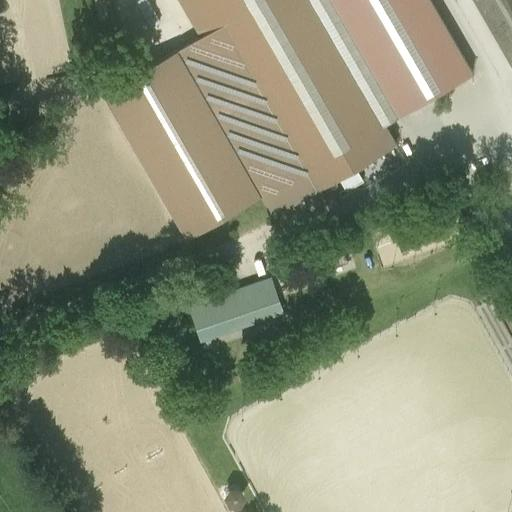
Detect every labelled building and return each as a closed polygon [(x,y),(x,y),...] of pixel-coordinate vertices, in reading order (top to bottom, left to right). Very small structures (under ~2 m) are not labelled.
[(178,0),(199,36),(201,38),(295,201),(395,142),(384,123),(312,0),(178,0)] [(430,0),(312,0),(384,123),(472,72),(430,0)] [(511,0),(476,0),(511,61),(511,0)] [(295,201),(201,38),(199,36),(102,92),(186,237),(260,195),(259,194),(263,192),(270,203),(276,204),(291,195),(294,201),(295,201)] [(281,242),(271,245),(279,268),(289,265),(281,242)] [(345,257),(322,266),(325,275),(348,266),(345,257)] [(272,274),(188,300),(200,340),(285,314),(272,274)]
